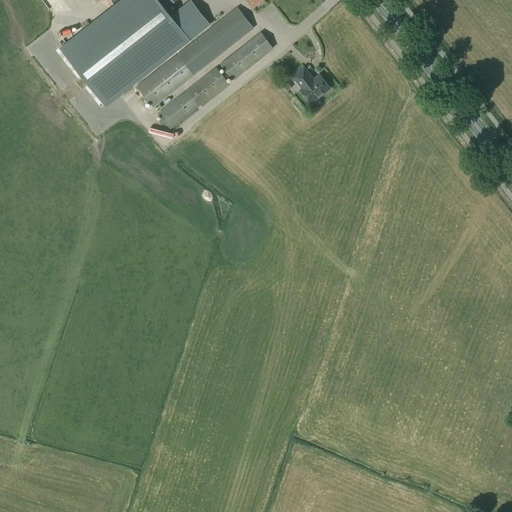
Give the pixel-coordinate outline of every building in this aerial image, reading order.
[(157,0),(123,0),(61,49),(104,105),(208,24),(191,2),(173,16),(172,17),(157,0)] [(262,0),(245,0),(252,8),(262,0)] [(256,26),(239,5),(181,51),(197,72),(256,26)] [(220,64),(232,80),(274,48),(261,32),(220,64)] [(153,107),(197,72),(181,51),(137,86),(153,107)] [(314,79),(304,66),(291,77),(301,89),(299,90),(311,105),(331,89),(319,74),(314,79)] [(228,84),(216,67),(158,113),(171,129),(228,84)]
